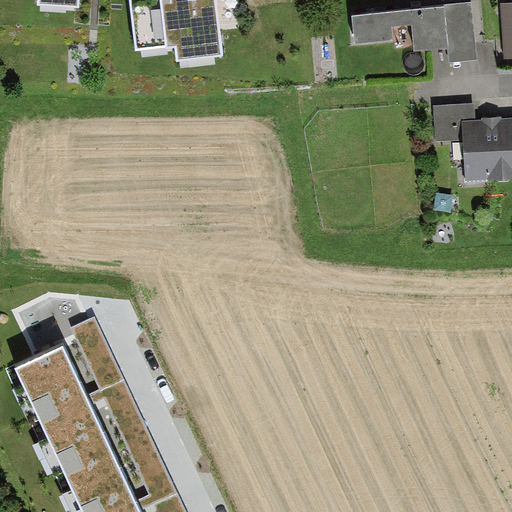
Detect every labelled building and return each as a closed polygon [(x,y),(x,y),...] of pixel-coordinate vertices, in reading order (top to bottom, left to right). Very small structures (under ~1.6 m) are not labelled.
[(137,0),(142,44),(177,41),(178,55),(225,50),(219,0),(137,0)] [(478,57),(472,0),(471,0),(445,3),(444,0),(424,0),(351,7),(354,36),(394,32),(393,19),(412,17),(415,42),(448,38),(450,59),(478,57)] [(511,0),(500,0),(505,55),(511,54),(511,0)] [(463,117),(476,116),(475,100),(434,102),(436,138),(464,137),(463,117)] [(511,172),(511,114),(502,115),(502,112),(482,113),(482,116),(476,116),(463,117),(464,137),(467,175),(511,172)] [(188,511),(95,314),(69,326),(157,511),(188,511)] [(151,511),(65,334),(0,364),(0,371),(68,511),(151,511)]
